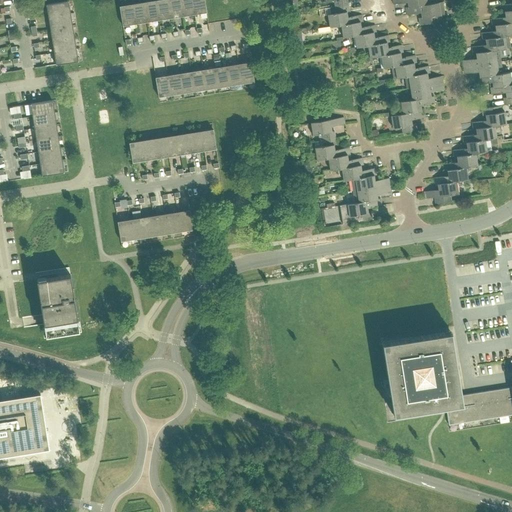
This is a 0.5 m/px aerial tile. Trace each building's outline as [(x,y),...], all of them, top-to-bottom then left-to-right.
[(143,2),(146,22),(158,20),(155,0),(143,2)] [(156,0),(155,0),(158,20),(170,18),(167,0),(156,0)] [(167,0),(170,18),(182,16),(179,0),(167,0)] [(179,0),(182,16),(194,14),(191,0),(179,0)] [(191,0),(194,14),(206,12),(204,0),(191,0)] [(287,0),(289,9),(297,8),(295,0),(287,0)] [(416,6),(427,4),(426,0),(392,0),(393,4),(404,2),(404,1),(407,1),(408,7),(405,7),(406,14),(418,13),(417,11),(416,6)] [(66,1),(46,5),(48,17),(70,13),(68,1),(66,1)] [(438,2),(427,4),(416,6),(417,11),(420,11),(421,17),(418,18),(420,25),(441,21),(440,15),(444,14),(442,1),(438,2)] [(131,4),(135,24),(146,22),(143,2),(131,4)] [(511,9),(511,4),(511,3),(500,5),(501,12),(504,11),(505,18),(502,18),(503,24),(511,22),(511,9)] [(135,24),(131,4),(119,6),(122,26),(135,24)] [(326,8),(329,27),(340,25),(351,23),(350,18),(346,18),(345,12),(349,11),(348,5),(335,7),(326,8)] [(70,13),(48,17),(50,29),(72,25),(70,13)] [(289,15),(291,31),(299,30),(297,14),(289,15)] [(364,34),(363,28),(360,28),(359,22),(362,22),(361,15),(350,16),(350,18),(351,23),(340,25),(342,37),(352,36),(364,34)] [(511,22),(503,24),(502,18),(501,17),(490,19),(491,25),(494,25),(495,32),(492,32),(493,38),(508,35),(511,34),(511,22)] [(72,25),(50,29),(52,41),(74,37),(72,25)] [(364,34),(352,36),(354,47),(355,47),(356,47),(367,45),(377,44),(376,38),(373,39),(372,32),(375,32),(374,25),(363,27),(363,28),(364,34)] [(493,38),(492,32),(492,31),(481,32),(482,39),(485,39),(486,45),(483,46),(483,51),(499,49),(510,47),(508,35),(493,38)] [(391,54),(390,48),(386,49),(385,42),(389,42),(388,35),(376,37),(376,38),(377,44),(367,45),(369,58),(391,54)] [(74,37),(52,41),(54,52),(76,49),(74,37)] [(391,54),(379,56),(381,68),(382,67),(382,68),(391,66),(394,66),(404,64),(403,59),(400,59),(399,53),(402,52),(401,45),(390,47),(390,48),(391,54)] [(483,51),(483,46),(482,45),(471,46),(472,53),(475,53),(476,59),(473,60),(473,59),(462,60),(463,67),(496,62),(501,61),(499,49),(483,51)] [(76,49),(54,52),(56,64),(56,65),(76,62),(78,61),(76,49)] [(394,66),(391,66),(393,78),(396,77),(396,78),(405,76),(407,76),(418,74),(417,69),(413,70),(412,63),(416,62),(415,55),(403,57),(403,59),(404,64),(394,66)] [(489,82),(488,81),(488,75),(503,73),(501,61),(496,62),(463,67),(464,74),(475,72),(475,70),(478,70),(479,76),(476,77),(477,84),(489,82)] [(241,83),(254,82),(251,62),(238,64),(241,83)] [(241,83),(238,64),(226,66),(230,85),(241,83)] [(230,85),(226,66),(215,68),(218,87),(230,85)] [(407,76),(405,76),(407,88),(409,88),(442,83),(441,76),(430,78),(430,79),(427,80),(426,73),(429,73),(428,66),(417,67),(417,69),(418,74),(407,76)] [(218,87),(215,68),(203,69),(206,89),(218,87)] [(206,89),(203,69),(191,71),(194,91),(206,89)] [(182,93),(194,91),(191,71),(179,73),(182,93)] [(501,85),(511,84),(509,72),(503,73),(488,75),(488,81),(491,80),(492,87),(489,87),(490,94),(502,92),(502,91),(501,85)] [(182,93),(179,73),(167,75),(170,95),(182,93)] [(170,95),(167,75),(155,77),(158,97),(170,95)] [(422,98),(422,103),(423,105),(434,103),(433,96),(429,97),(428,90),(432,90),(432,91),(443,89),(442,83),(409,88),(411,100),(422,98)] [(511,83),(511,84),(501,85),(502,91),(505,91),(506,97),(503,97),(504,104),(511,103),(511,83)] [(419,104),(422,103),(422,98),(411,100),(400,102),(402,114),(412,112),(413,117),(413,119),(425,117),(423,110),(420,110),(419,104)] [(50,101),(30,104),(32,116),(54,113),(52,100),(50,101)] [(494,106),(481,108),(482,115),(485,115),(486,121),(483,122),(484,127),(494,125),(506,124),(504,111),(501,111),(500,105),(494,106)] [(409,118),(413,117),(412,112),(402,114),(390,116),(392,128),(401,127),(402,133),(415,131),(414,124),(410,125),(409,118)] [(54,113),(32,116),(34,128),(56,124),(54,113)] [(322,139),(335,137),(334,131),(331,131),(330,125),(333,124),(333,126),(345,124),(343,117),(310,122),(310,123),(312,135),(317,134),(318,140),(322,139)] [(484,127),(483,122),(483,120),(471,122),(473,129),(475,128),(476,135),(474,135),(474,141),(488,139),(496,137),(494,125),(484,127)] [(56,124),(34,128),(36,140),(58,136),(56,124)] [(200,131),(203,151),(216,149),(213,129),(200,131)] [(192,153),(203,151),(200,131),(188,133),(192,153)] [(180,154),(192,153),(188,133),(177,135),(180,154)] [(473,134),(462,136),(463,143),(466,142),(467,149),(464,149),(465,155),(475,153),(487,151),(490,150),(488,139),(474,141),(474,135),(473,134)] [(168,156),(180,154),(177,135),(165,137),(168,156)] [(58,136),(36,140),(38,152),(60,148),(58,136)] [(156,158),(168,156),(165,137),(153,139),(156,158)] [(338,156),(337,151),(335,151),(333,144),(336,144),(335,137),(322,139),(318,140),(318,141),(314,141),(315,147),(314,147),(316,160),(328,158),(338,156)] [(144,160),(156,158),(153,139),(141,140),(144,160)] [(132,162),(144,160),(141,140),(129,142),(132,162)] [(351,166),(350,161),(348,161),(347,155),(349,154),(348,147),(337,149),(337,151),(338,156),(328,158),(330,170),(341,168),(351,166)] [(60,148),(38,152),(40,164),(62,160),(60,148)] [(465,155),(464,149),(464,148),(453,150),(454,157),(457,156),(458,163),(455,163),(456,169),(466,167),(477,165),(475,153),(465,155)] [(365,177),(364,171),(361,172),(360,165),(363,165),(362,158),(350,159),(350,161),(351,166),(341,168),(343,180),(350,179),(365,177)] [(62,160),(40,164),(42,175),(42,176),(62,173),(64,172),(62,160)] [(456,169),(455,163),(455,162),(443,164),(444,171),(448,170),(449,176),(445,177),(446,183),(456,181),(468,179),(466,167),(456,169)] [(352,191),(390,185),(388,178),(377,180),(377,181),(374,182),(373,175),(376,175),(375,168),(364,170),(364,171),(365,177),(350,179),(352,191)] [(446,183),(445,177),(445,176),(434,177),(435,184),(438,184),(439,190),(436,191),(435,190),(424,191),(425,198),(434,197),(450,194),(458,193),(456,181),(446,183)] [(368,200),(369,206),(370,207),(381,205),(380,198),(377,199),(376,192),(379,192),(379,193),(391,192),(390,185),(352,191),(354,203),(368,200)] [(450,194),(434,197),(435,204),(451,201),(450,194)] [(327,196),(319,197),(321,208),(329,207),(327,196)] [(347,204),(339,205),(342,224),(372,220),(371,219),(370,212),(368,213),(367,206),(369,206),(368,200),(354,203),(347,204)] [(177,212),(180,231),(192,229),(189,210),(177,212)] [(168,233),(180,231),(177,212),(165,214),(168,233)] [(156,235),(168,233),(165,214),(153,215),(156,235)] [(144,237),(156,235),(153,215),(141,217),(144,237)] [(133,239),(144,237),(141,217),(129,219),(133,239)] [(120,241),(133,239),(129,219),(117,221),(120,241)] [(45,335),(79,330),(70,274),(36,279),(40,300),(42,314),(43,324),(45,335)] [(511,386),(461,395),(456,365),(453,365),(448,334),(412,340),(412,337),(381,342),(387,377),(387,378),(393,415),(439,407),(443,407),(445,406),(448,425),(449,425),(511,414),(511,386)] [(0,400),(0,457),(49,449),(40,394),(0,400)]
